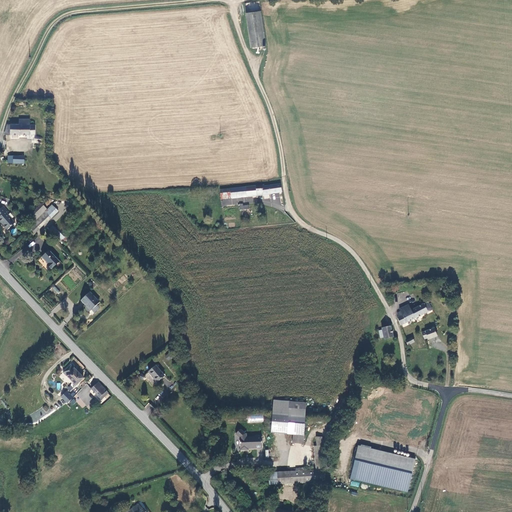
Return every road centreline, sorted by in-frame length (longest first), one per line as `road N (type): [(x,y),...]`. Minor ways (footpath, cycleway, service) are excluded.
road 1 (tertiary): [(0,267),(227,511)]
road 2 (unclassified): [(285,177),(291,214),(360,259),(396,322),(415,382),(449,392)]
road 3 (track): [(0,138),(14,92),(60,15),(202,0)]
road 4 (track): [(221,0),(274,122),(285,177)]
road 5 (unclassified): [(449,392),(412,511)]
